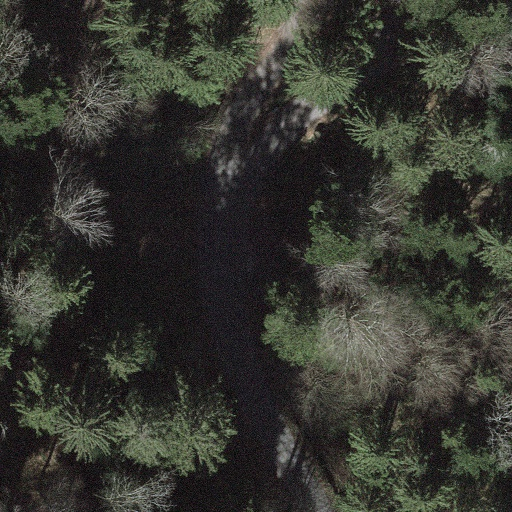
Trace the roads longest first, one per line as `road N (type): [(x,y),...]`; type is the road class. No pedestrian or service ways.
road 1 (residential): [(309,511),(266,423),(222,267),(249,133)]
road 2 (unclassified): [(423,0),(426,12),(375,56),(249,133)]
road 3 (residential): [(249,133),(310,0)]
